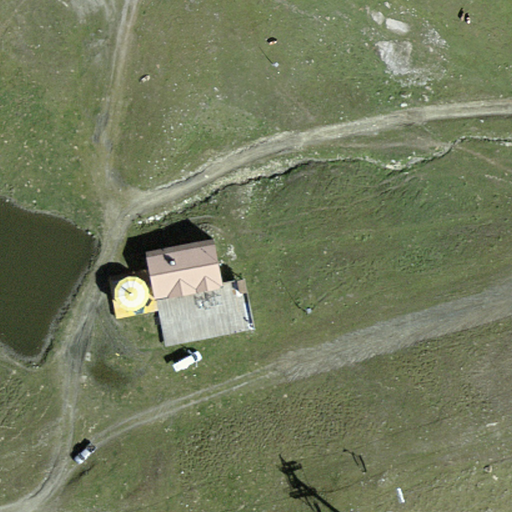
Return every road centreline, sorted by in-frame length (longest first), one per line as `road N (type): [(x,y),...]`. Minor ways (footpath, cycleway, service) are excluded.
road 1 (track): [(511,108),(429,113),(294,141),(171,194),(124,203)]
road 2 (track): [(124,203),(74,348),(61,461),(34,501),(4,511)]
road 3 (track): [(124,203),(105,151),(132,0)]
